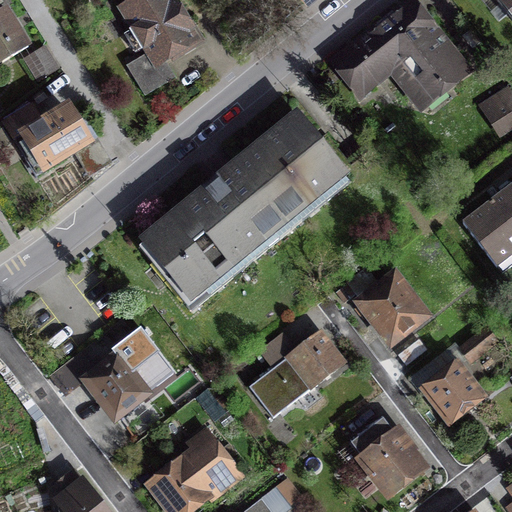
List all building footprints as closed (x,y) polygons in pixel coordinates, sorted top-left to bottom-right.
[(164,59),(195,40),(188,28),(191,26),(176,3),(174,4),(170,0),(140,0),(124,11),(134,28),(131,30),(130,35),(138,47),(143,49),(146,47),(156,63),(133,77),(145,95),(175,77),(164,59)] [(511,0),(495,0),(511,20),(511,0)] [(411,4),(337,63),(359,91),(393,65),(422,101),(463,69),(411,4)] [(5,10),(0,13),(0,64),(28,47),(5,10)] [(46,47),(25,60),(40,83),(60,70),(46,47)] [(511,103),(492,115),(502,130),(511,123),(511,103)] [(74,123),(66,110),(43,124),(34,110),(6,128),(36,176),(75,151),(90,176),(108,164),(80,119),(74,123)] [(248,160),(292,214),(344,172),(299,118),(248,160)] [(292,214),(248,160),(196,201),(241,256),(292,214)] [(511,186),(462,224),(496,268),(511,256),(511,186)] [(241,256),(196,201),(145,243),(175,281),(177,279),(191,296),(241,256)] [(393,274),(358,303),(360,307),(356,310),(360,315),(364,312),(391,345),(426,316),(393,274)] [(486,329),(460,350),(471,362),(497,343),(486,329)] [(274,367),(249,387),(273,418),(341,365),(317,335),(294,353),(281,338),(262,353),(274,367)] [(419,340),(398,355),(406,366),(427,350),(419,340)] [(117,356),(85,381),(115,419),(147,394),(117,356)] [(458,366),(426,391),(449,421),(482,396),(458,366)] [(351,444),(362,458),(362,459),(390,495),(422,470),(395,435),(394,435),(382,420),(351,444)] [(182,464),(152,487),(171,511),(185,511),(206,496),(207,495),(238,471),(206,431),(188,445),(197,455),(184,466),(182,464)] [(59,511),(104,511),(73,472),(53,487),(56,499),(59,511)] [(272,511),(262,499),(244,511),(272,511)]
